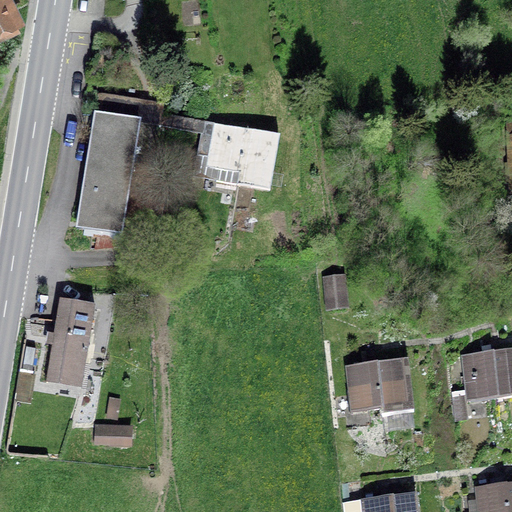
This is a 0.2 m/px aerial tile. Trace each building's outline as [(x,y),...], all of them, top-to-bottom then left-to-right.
[(0,0),(0,28),(18,19),(7,0),(0,0)] [(152,233),(161,175),(131,170),(139,122),(118,119),(121,97),(98,93),(78,221),(152,233)] [(239,176),(237,186),(269,192),(279,137),(214,125),(206,170),(239,176)] [(325,279),(327,300),(345,298),(343,277),(325,279)] [(60,301),(48,373),(82,379),(95,307),(60,301)] [(511,350),(462,356),(467,402),(511,397),(511,350)] [(347,367),(352,413),(405,407),(400,361),(347,367)] [(135,445),(136,423),(96,422),(95,443),(135,445)] [(511,511),(511,484),(476,488),(478,511),(511,511)] [(416,511),(415,495),(361,501),(345,503),(345,511),(416,511)]
